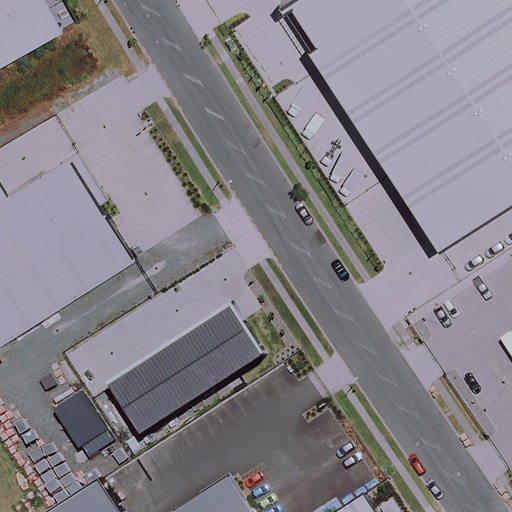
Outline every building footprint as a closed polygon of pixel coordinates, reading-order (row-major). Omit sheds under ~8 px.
[(0,0),(0,77),(76,35),(55,0),(0,0)] [(511,0),(300,0),(288,8),(455,246),(511,206),(511,0)] [(0,165),(0,359),(154,259),(87,158),(33,194),(10,159),(0,165)] [(230,304),(105,389),(141,442),(266,357),(230,304)] [(144,511),(114,466),(43,511),(258,511),(229,468),(163,511),(144,511)] [(325,511),(388,511),(370,484),(325,511)]
